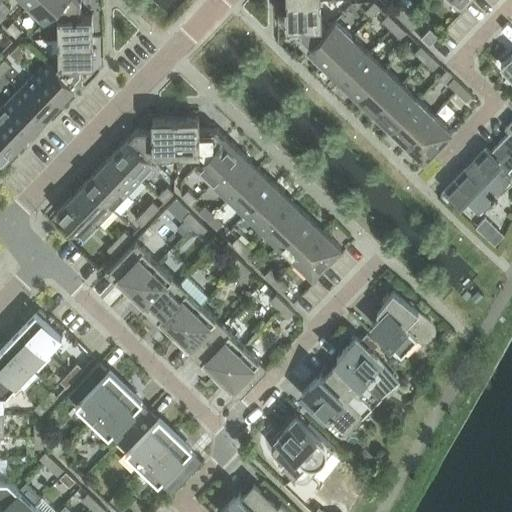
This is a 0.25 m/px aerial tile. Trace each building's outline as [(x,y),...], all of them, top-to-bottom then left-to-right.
[(45,18),(62,0),(32,0),(29,3),(45,18)] [(60,38),(93,37),(93,14),(82,14),(81,0),(62,0),(45,18),(45,19),(54,9),(60,14),(60,38)] [(327,28),(321,23),(321,0),(300,0),(288,0),(289,23),(299,23),(300,40),(308,48),(327,28)] [(375,0),(374,0),(366,9),(372,14),(381,5),(375,0)] [(401,4),(395,10),(404,19),(410,13),(401,4)] [(391,27),(398,21),(389,13),(383,19),(391,27)] [(410,13),(404,19),(413,28),(419,21),(410,13)] [(325,64),(353,35),(336,18),(327,28),(308,48),(325,64)] [(7,26),(16,35),(22,29),(13,20),(7,26)] [(398,21),(391,27),(401,36),(407,30),(398,21)] [(430,28),(422,37),(430,44),(438,36),(430,28)] [(341,80),(369,50),(353,35),(325,64),(341,80)] [(48,59),(75,86),(83,77),(83,60),(94,60),(93,37),(60,38),(61,61),(56,66),(48,58),(48,59)] [(17,58),(25,49),(19,42),(10,52),(17,58)] [(424,59),(430,53),(421,44),(415,50),(424,59)] [(358,96),(386,66),(369,50),(341,80),(358,96)] [(433,68),(440,62),(430,53),(424,59),(433,68)] [(511,53),(501,63),(511,75),(511,53)] [(0,62),(0,70),(2,73),(11,63),(5,57),(0,62)] [(61,100),(75,86),(48,59),(33,74),(61,100)] [(374,111),(402,82),(386,66),(358,96),(374,111)] [(47,115),(61,100),(33,74),(19,89),(47,115)] [(457,91),(463,84),(454,76),(448,82),(457,91)] [(390,127),(419,98),(402,82),(374,111),(390,127)] [(466,100),(472,93),(463,84),(457,91),(466,100)] [(33,130),(47,115),(19,89),(5,103),(33,130)] [(407,143),(435,114),(419,98),(390,127),(407,143)] [(0,126),(19,145),(33,130),(5,103),(0,108),(0,126)] [(435,114),(407,143),(424,160),(452,130),(435,114)] [(197,164),(225,135),(217,127),(199,127),(199,116),(176,117),(177,150),(200,149),(205,154),(196,164),(197,164)] [(154,150),(177,150),(176,117),(154,117),(154,128),(137,128),(129,137),(157,163),(149,155),(154,150)] [(486,146),(446,188),(462,204),(466,199),(479,212),(511,179),(505,173),(511,165),(511,119),(505,127),(509,131),(510,131),(491,151),(490,151),(486,146)] [(0,156),(4,160),(19,145),(0,126),(0,156)] [(214,180),(242,151),(225,135),(197,164),(214,180)] [(142,178),(157,163),(129,137),(114,152),(142,178)] [(230,196),(258,166),(242,151),(214,180),(230,196)] [(128,193),(142,178),(114,152),(100,166),(128,193)] [(114,208),(128,193),(100,166),(86,181),(114,208)] [(246,212),(275,182),(258,166),(230,196),(246,212)] [(100,222),(114,208),(86,181),(72,196),(100,222)] [(263,227),(291,198),(275,182),(246,212),(263,227)] [(165,200),(174,191),(168,185),(159,194),(165,200)] [(182,194),(191,203),(197,198),(188,189),(182,194)] [(85,238),(100,222),(72,196),(57,211),(85,238)] [(279,243),(308,214),(291,198),(263,227),(279,243)] [(145,209),(151,215),(160,206),(153,200),(145,209)] [(208,219),(213,213),(204,205),(199,210),(208,219)] [(142,224),(151,215),(145,209),(136,218),(142,224)] [(193,225),(199,219),(190,210),(184,216),(186,218),(192,224),(193,225)] [(208,219),(217,228),(222,222),(213,213),(208,219)] [(296,259),(324,229),(308,214),(279,243),(296,259)] [(485,216),(476,227),(482,233),(492,223),(485,216)] [(186,218),(177,227),(183,233),(192,224),(186,218)] [(199,219),(193,225),(202,234),(208,227),(199,219)] [(116,238),(123,245),(131,235),(125,229),(116,238)] [(324,229),(296,259),(313,275),(341,246),(324,229)] [(241,250),(246,245),(237,236),(232,242),(241,250)] [(114,254),(123,245),(116,238),(108,248),(114,254)] [(130,290),(158,261),(136,239),(105,272),(115,282),(118,278),(130,290)] [(241,250),(250,259),(255,254),(246,245),(241,250)] [(99,267),(100,268),(108,260),(99,251),(91,260),(99,267)] [(236,266),(242,260),(233,251),(227,258),(236,266)] [(245,275),(251,269),(242,260),(236,266),(245,275)] [(149,314),(180,281),(158,261),(130,290),(143,301),(139,305),(149,314)] [(274,282),(279,277),(270,268),(264,273),(274,282)] [(180,281),(149,314),(158,323),(162,320),(174,331),(202,302),(209,295),(187,274),(180,281)] [(274,282),(283,291),(288,285),(279,277),(274,282)] [(373,321),(372,321),(374,325),(376,328),(379,331),(382,334),(385,337),(388,339),(392,341),(394,343),(390,347),(398,355),(417,334),(420,337),(424,337),(428,337),(431,334),(433,331),(434,327),(433,323),(431,320),(419,310),(394,290),(383,303),(387,308),(374,322),(373,321)] [(279,308),(285,302),(276,293),(270,299),(279,308)] [(192,356),(223,323),(202,302),(174,331),(186,343),(183,346),(192,356)] [(288,317),(294,310),(285,302),(279,308),(288,317)] [(22,326),(47,350),(63,334),(44,316),(47,314),(40,307),(22,326)] [(217,373),(245,344),(223,323),(192,356),(202,365),(205,361),(217,373)] [(32,366),(47,350),(22,326),(7,341),(32,366)] [(333,368),(372,406),(382,395),(379,392),(395,379),(379,360),(381,358),(369,348),(376,341),(367,333),(361,339),(357,335),(342,350),(346,354),(333,368)] [(0,364),(18,381),(32,366),(7,341),(0,348),(0,364)] [(245,344),(217,373),(229,385),(226,388),(236,398),(267,365),(245,344)] [(93,418),(125,385),(99,361),(68,393),(93,418)] [(69,371),(75,377),(84,368),(78,362),(69,371)] [(0,392),(7,393),(18,381),(0,364),(0,392)] [(363,416),(372,406),(333,368),(320,381),(316,377),(302,393),(326,416),(328,414),(346,429),(359,412),(363,416)] [(67,386),(75,377),(69,371),(61,380),(67,386)] [(118,441),(149,409),(125,385),(93,418),(118,441)] [(50,404),(58,395),(52,389),(44,398),(50,404)] [(41,413),(50,404),(44,398),(35,407),(41,413)] [(143,465),(174,433),(149,409),(118,441),(143,465)] [(332,448),(303,420),(298,414),(277,435),(280,438),(274,444),(272,445),(299,480),(303,481),(307,480),(310,477),(335,448),(333,447),(332,448)] [(35,435),(44,434),(43,421),(35,422),(35,435)] [(174,433),(143,465),(172,493),(203,460),(174,433)] [(44,434),(35,435),(36,446),(44,446),(44,434)] [(379,460),(366,447),(357,455),(373,471),(379,460)] [(49,465),(55,459),(46,451),(40,457),(49,465)] [(55,459),(49,465),(58,474),(64,468),(55,459)] [(82,486),(75,479),(66,470),(61,477),(76,492),(82,486)] [(0,508),(20,488),(9,477),(0,477),(0,508)] [(26,511),(35,503),(41,496),(26,482),(20,488),(0,508),(0,511),(26,511)] [(291,511),(282,502),(278,506),(255,484),(239,500),(235,496),(221,511),(291,511)] [(92,506),(98,500),(89,492),(83,498),(92,506)] [(98,500),(92,506),(97,511),(103,511),(106,509),(98,500)] [(44,511),(35,503),(26,511),(44,511)]
